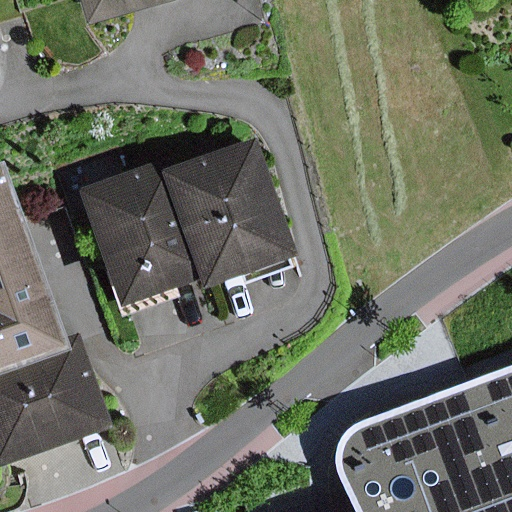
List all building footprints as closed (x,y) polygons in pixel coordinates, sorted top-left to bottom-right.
[(70,0),(78,26),(167,0),(70,0)] [(186,279),(190,291),(257,267),(286,258),(245,140),(149,173),(186,279)] [(186,279),(149,173),(147,163),(68,190),(107,306),(186,279)] [(58,342),(0,168),(0,375),(62,354),(58,342)] [(62,354),(0,375),(0,463),(100,429),(68,338),(58,342),(62,354)] [(511,511),(511,369),(466,386),(370,421),(357,426),(345,437),(341,448),(338,467),(344,485),(360,511),(511,511)]
